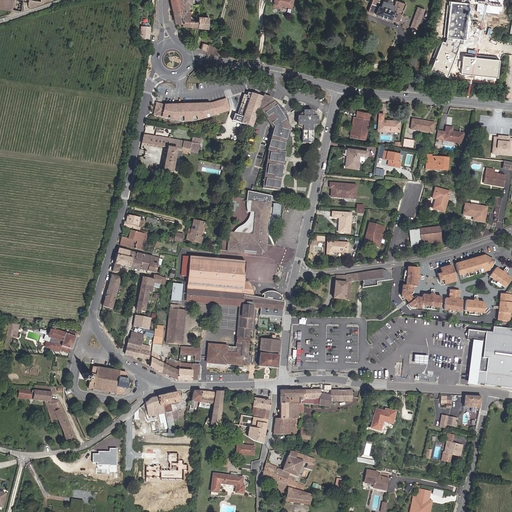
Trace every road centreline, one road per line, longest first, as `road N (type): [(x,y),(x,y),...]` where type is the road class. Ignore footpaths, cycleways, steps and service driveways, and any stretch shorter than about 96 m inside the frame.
road 1 (tertiary): [(149,85),(93,323)]
road 2 (residential): [(295,272),(399,263),(511,230)]
road 3 (tertiary): [(284,382),(489,392)]
road 4 (residential): [(338,87),(295,272)]
road 5 (residential): [(160,382),(84,446),(32,456),(0,448)]
road 6 (secondary): [(511,106),(338,87)]
road 7 (residential): [(275,384),(259,511)]
road 8 (unclassified): [(80,350),(74,386),(84,394),(130,398),(148,376)]
